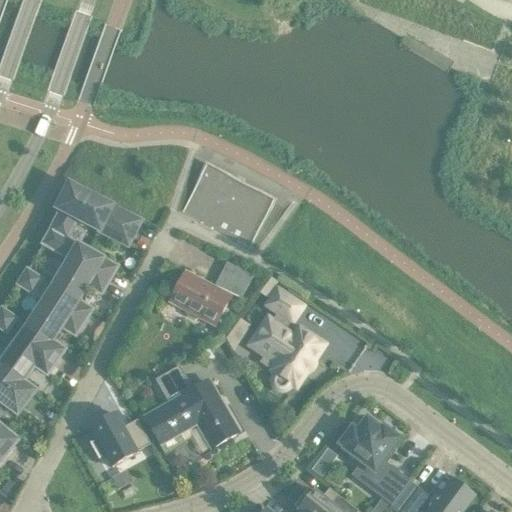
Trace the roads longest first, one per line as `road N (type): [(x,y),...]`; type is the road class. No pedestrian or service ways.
road 1 (residential): [(511,484),(367,385),(344,389),(245,486),(192,508)]
road 2 (residential): [(26,511),(173,221)]
road 3 (secondary): [(0,207),(49,115),(89,0)]
